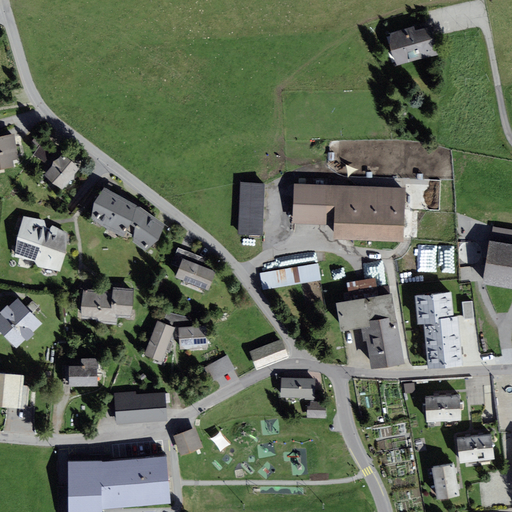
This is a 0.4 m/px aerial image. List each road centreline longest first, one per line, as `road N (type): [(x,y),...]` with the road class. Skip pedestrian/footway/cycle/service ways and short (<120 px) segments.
road 1 (residential): [(3,0),(42,106),(222,254),(290,339),(301,365)]
road 2 (residential): [(0,436),(134,433),(265,372),(301,365)]
road 3 (residential): [(337,370),(511,370)]
road 4 (residential): [(440,21),(475,14),(487,31),(511,140)]
road 5 (residential): [(337,370),(351,436),(383,511)]
